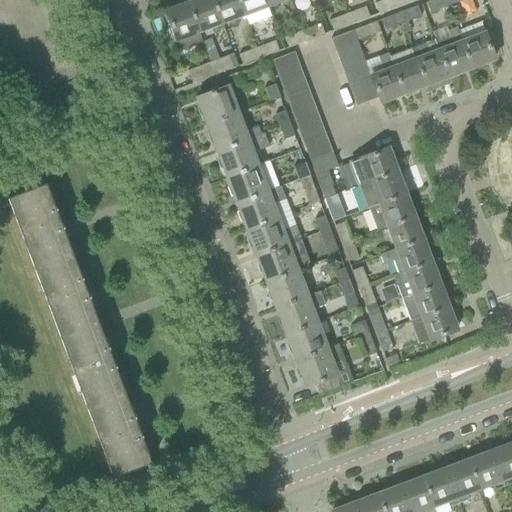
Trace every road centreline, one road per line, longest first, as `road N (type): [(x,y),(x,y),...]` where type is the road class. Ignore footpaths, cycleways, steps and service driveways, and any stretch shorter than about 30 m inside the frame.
road 1 (residential): [(286,448),(119,0)]
road 2 (residential): [(511,320),(442,135),(445,124),(511,98)]
road 3 (residential): [(511,359),(286,448)]
road 4 (residential): [(294,478),(511,396)]
